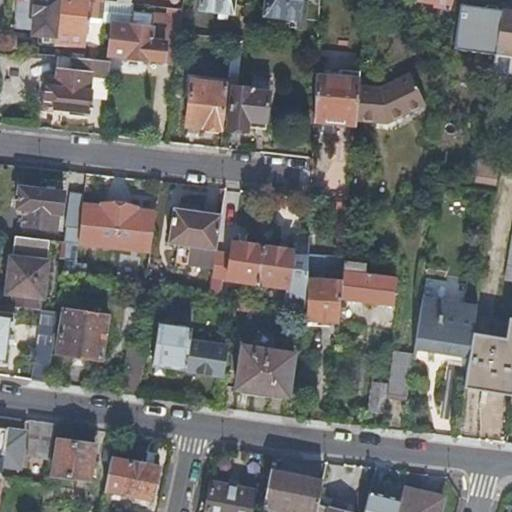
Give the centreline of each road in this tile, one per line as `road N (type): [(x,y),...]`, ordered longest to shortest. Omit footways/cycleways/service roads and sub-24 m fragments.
road 1 (residential): [(0,142),(307,175)]
road 2 (residential): [(192,425),(489,462)]
road 3 (residential): [(0,398),(192,425)]
